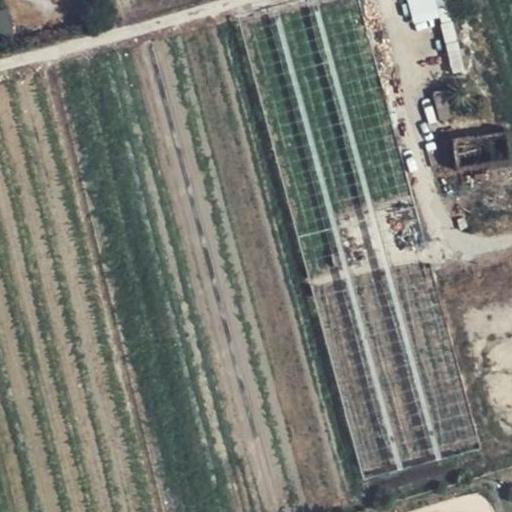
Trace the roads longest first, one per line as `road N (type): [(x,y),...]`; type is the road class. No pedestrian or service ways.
road 1 (unclassified): [(380,0),(441,217),(466,241),(511,237)]
road 2 (unclassified): [(0,65),(258,0)]
